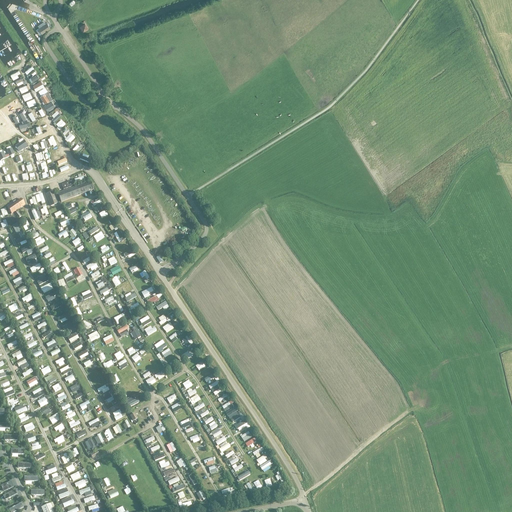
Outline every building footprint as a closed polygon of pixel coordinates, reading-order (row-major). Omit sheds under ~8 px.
[(49,29),(46,24),(38,29),(42,34),(49,29)] [(43,84),(35,89),(37,93),(45,89),(43,84)] [(40,96),(40,97),(45,104),(50,100),(51,102),(54,100),(53,98),(52,99),(48,91),(40,96)] [(53,108),(50,102),(44,106),(47,111),(53,108)] [(17,111),(23,121),(26,119),(20,109),(17,111)] [(30,119),(34,117),(29,109),(26,111),(30,119)] [(62,118),(55,124),(57,126),(64,120),(62,118)] [(71,132),(64,139),(67,141),(73,135),(71,132)] [(45,136),(49,145),(55,143),(51,134),(45,136)] [(28,146),(24,141),(15,147),(19,153),(28,146)] [(70,147),(74,151),(80,146),(76,142),(70,147)] [(73,186),(71,181),(61,185),(64,190),(73,186)] [(90,182),(58,194),(61,202),(94,190),(90,182)] [(6,187),(0,189),(3,196),(8,194),(6,187)] [(46,195),(50,207),(57,204),(53,192),(46,195)] [(25,205),(21,199),(8,208),(12,214),(25,205)] [(77,215),(73,206),(68,208),(71,217),(77,215)] [(83,218),(90,214),(87,209),(80,212),(83,218)] [(98,215),(101,221),(107,219),(104,213),(98,215)] [(61,226),(68,222),(66,217),(58,221),(61,226)] [(71,226),(66,229),(70,236),(75,233),(71,226)] [(102,234),(99,229),(91,234),(94,239),(102,234)] [(111,235),(114,240),(120,238),(118,234),(121,233),(120,231),(111,235)] [(15,238),(18,243),(25,240),(22,234),(15,238)] [(73,244),(79,240),(76,235),(70,239),(73,244)] [(104,242),(98,245),(100,250),(107,247),(104,242)] [(79,256),(82,262),(90,258),(88,254),(86,255),(85,253),(79,256)] [(126,257),(129,262),(137,258),(134,253),(126,257)] [(112,254),(105,257),(109,263),(115,260),(112,254)] [(3,264),(5,263),(6,266),(13,263),(10,256),(1,260),(3,264)] [(84,264),(86,267),(89,266),(90,268),(96,265),(93,259),(84,264)] [(130,271),(137,268),(134,262),(127,266),(130,271)] [(54,274),(59,272),(56,265),(51,268),(54,274)] [(71,268),(74,275),(80,272),(77,265),(71,268)] [(15,266),(8,269),(10,275),(17,271),(15,266)] [(144,268),(138,271),(140,276),(143,274),(145,277),(148,275),(144,268)] [(89,272),(91,278),(99,274),(97,269),(89,272)] [(110,277),(112,284),(118,282),(116,276),(110,277)] [(93,280),(96,285),(103,282),(100,277),(93,280)] [(80,291),(82,297),(90,293),(88,287),(80,291)] [(52,293),(54,292),(53,290),(43,295),(46,300),(54,296),(52,293)] [(130,290),(123,294),(125,299),(133,295),(130,290)] [(21,296),(24,301),(32,296),(29,291),(21,296)] [(110,294),(103,297),(106,303),(113,299),(110,294)] [(89,304),(96,302),(94,296),(87,298),(89,304)] [(156,307),(161,305),(162,307),(167,305),(165,299),(155,304),(156,307)] [(11,300),(4,303),(7,309),(13,306),(11,300)] [(118,302),(113,304),(116,311),(121,308),(118,302)] [(76,303),(71,305),(74,312),(79,310),(76,303)] [(56,315),(58,321),(66,317),(64,312),(56,315)] [(109,316),(112,322),(122,318),(120,312),(109,316)] [(160,321),(166,318),(162,312),(156,316),(160,321)] [(139,319),(142,324),(149,320),(145,315),(139,319)] [(83,317),(81,320),(79,323),(85,328),(89,322),(83,317)] [(168,320),(161,325),(165,331),(172,326),(168,320)] [(150,322),(144,326),(147,332),(154,328),(150,322)] [(118,335),(124,332),(121,327),(115,330),(118,335)] [(41,332),(45,337),(52,333),(49,328),(41,332)] [(95,328),(86,333),(89,339),(98,334),(95,328)] [(68,340),(77,336),(74,330),(67,333),(69,336),(67,337),(68,340)] [(167,335),(171,340),(177,334),(174,330),(167,335)] [(104,342),(112,338),(109,332),(101,336),(104,342)] [(8,348),(17,344),(14,338),(5,342),(8,348)] [(78,339),(71,343),(74,349),(81,345),(78,339)] [(58,345),(48,350),(50,353),(60,348),(58,345)] [(144,345),(137,349),(141,354),(147,350),(144,345)] [(12,357),(20,353),(18,348),(10,352),(12,357)] [(84,348),(76,352),(78,356),(87,353),(84,348)] [(115,358),(121,354),(118,349),(112,352),(115,358)] [(133,360),(139,356),(136,351),(130,355),(133,360)] [(119,366),(126,362),(123,357),(116,361),(119,366)] [(146,366),(139,370),(142,376),(149,372),(146,366)] [(161,369),(153,372),(155,377),(163,374),(161,369)] [(203,376),(205,379),(215,374),(212,370),(203,376)] [(144,378),(147,383),(154,380),(152,374),(144,378)] [(92,378),(94,383),(101,380),(99,375),(92,378)] [(216,383),(218,381),(216,377),(207,384),(211,389),(217,385),(216,383)] [(29,386),(37,381),(35,378),(27,382),(29,386)] [(191,384),(185,388),(188,394),(195,389),(191,384)] [(161,389),(163,395),(168,393),(167,389),(170,388),(169,386),(161,389)] [(219,386),(212,390),(215,395),(222,391),(219,386)] [(225,391),(216,397),(218,399),(226,394),(225,391)] [(105,401),(112,398),(110,392),(100,396),(101,399),(104,398),(105,401)] [(168,401),(175,397),(173,392),(165,396),(168,401)] [(188,397),(191,402),(199,397),(196,392),(188,397)] [(227,403),(229,402),(227,399),(220,404),(223,409),(228,406),(227,403)] [(177,400),(169,404),(172,410),(180,405),(177,400)] [(194,409),(203,403),(202,400),(192,406),(194,409)] [(107,404),(110,410),(116,406),(113,401),(107,404)] [(18,404),(10,407),(12,413),(21,409),(18,404)] [(233,404),(225,410),(228,414),(235,408),(233,404)] [(232,420),(240,414),(238,411),(230,416),(232,420)] [(181,425),(189,422),(188,416),(179,419),(181,425)] [(88,425),(97,422),(95,417),(86,421),(88,425)] [(213,419),(207,422),(209,427),(216,424),(213,419)] [(246,420),(236,426),(237,428),(248,422),(246,420)] [(209,429),(212,435),(220,431),(217,425),(209,429)] [(107,427),(102,430),(106,437),(111,435),(107,427)] [(254,439),(247,443),(250,448),(257,444),(254,439)] [(165,443),(168,450),(174,447),(171,440),(165,443)] [(186,448),(184,441),(178,443),(179,449),(181,448),(182,450),(186,448)] [(259,445),(251,450),(254,455),(258,453),(256,450),(261,448),(259,445)] [(230,446),(227,448),(228,451),(223,453),(224,456),(233,451),(230,446)] [(185,458),(190,455),(186,448),(181,451),(185,458)] [(93,459),(99,455),(97,451),(90,455),(93,459)] [(258,462),(263,460),(261,457),(265,455),(264,452),(255,457),(258,462)] [(13,465),(16,463),(12,454),(8,456),(13,465)] [(179,454),(173,456),(176,464),(182,461),(179,454)] [(54,461),(52,457),(42,461),(44,466),(54,461)] [(168,462),(167,459),(164,460),(163,457),(157,459),(160,465),(168,462)] [(187,461),(191,467),(196,464),(192,458),(187,461)] [(261,468),(270,462),(268,458),(258,464),(261,468)] [(276,473),(274,473),(276,478),(278,477),(279,480),(282,479),(278,469),(275,470),(276,473)] [(185,476),(187,482),(194,479),(191,473),(185,476)] [(122,474),(117,476),(119,482),(125,480),(122,474)] [(252,479),(254,484),(257,483),(259,486),(261,485),(258,477),(252,479)] [(11,481),(1,486),(3,492),(14,487),(11,481)] [(129,490),(125,482),(120,484),(124,492),(129,490)] [(195,490),(198,498),(204,495),(200,488),(195,490)] [(17,495),(15,490),(4,496),(6,500),(8,499),(11,498),(17,495)] [(113,505),(120,502),(117,494),(110,496),(113,505)] [(11,511),(14,511),(23,508),(21,503),(15,507),(14,506),(12,508),(10,509),(11,511)]
